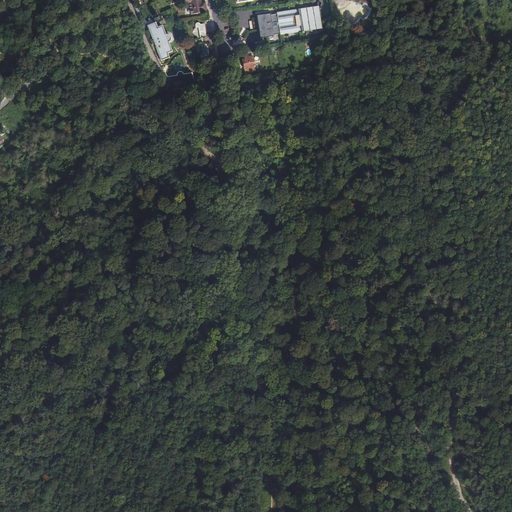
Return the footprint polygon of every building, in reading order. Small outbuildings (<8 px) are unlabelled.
[(203,12),(205,12),(204,3),(202,3),(201,0),(182,0),(183,5),(188,4),(190,16),(204,13),(203,12)] [(257,15),(261,38),(272,36),(272,35),(278,34),(279,35),(301,32),(322,29),(318,6),(297,9),(275,12),(276,14),(270,14),(269,13),(257,15)] [(171,52),(168,43),(169,42),(170,41),(170,39),(170,38),(169,36),(168,36),(166,35),(165,35),(161,26),(157,28),(155,23),(147,26),(161,61),(168,58),(167,54),(171,52)] [(200,38),(206,37),(203,24),(199,25),(199,24),(198,24),(197,23),(196,23),(195,24),(194,25),(194,27),(195,28),(196,29),(197,29),(198,28),(200,38)] [(246,44),(247,41),(244,41),(247,29),(241,28),(237,43),(241,44),(241,43),(246,44)] [(205,56),(209,56),(207,44),(201,45),(203,54),(202,55),(201,55),(200,56),(200,58),(200,59),(201,59),(202,60),(203,60),(204,59),(205,58),(205,57),(205,56)] [(243,67),(244,69),(254,67),(253,57),(248,57),(248,56),(244,57),(245,59),(242,59),(243,61),(241,63),(242,66),(243,67)] [(169,84),(194,80),(193,73),(184,74),(184,73),(183,72),(182,72),(182,71),(181,71),(180,71),(180,72),(179,72),(178,72),(178,73),(178,74),(177,74),(177,75),(165,77),(169,84)]
